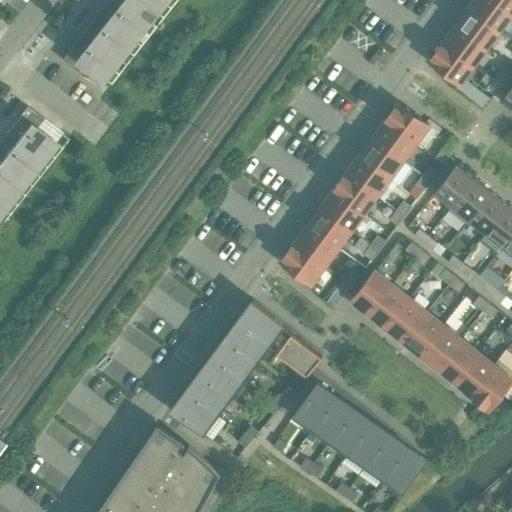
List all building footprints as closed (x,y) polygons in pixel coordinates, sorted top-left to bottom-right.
[(104,78),(165,0),(108,0),(62,59),(93,83),(99,74),(104,78)] [(511,11),(496,0),(473,0),(469,6),(499,28),(511,11)] [(511,10),(511,0),(496,0),(511,11),(511,10)] [(499,28),(469,6),(456,24),(486,46),(499,28)] [(486,46),(456,24),(443,41),(473,63),(486,46)] [(473,63),(443,41),(430,59),(459,81),(473,63)] [(501,84),(508,74),(500,68),(493,78),(501,84)] [(494,93),(501,84),(493,78),(486,87),(494,93)] [(511,106),(511,83),(501,98),(511,106)] [(428,124),(398,102),(385,120),(414,142),(428,124)] [(0,210),(55,141),(50,137),(56,129),(26,105),(0,137),(0,210)] [(414,142),(385,120),(372,137),(401,159),(414,142)] [(401,159),(372,137),(359,154),(389,177),(401,159)] [(442,163),(450,153),(441,147),(434,157),(442,163)] [(389,177),(359,154),(346,172),(376,194),(389,177)] [(449,209),(473,177),(455,163),(433,191),(451,204),(448,208),(449,209)] [(429,180),(437,170),(428,164),(421,174),(429,180)] [(376,194),(346,172),(333,189),(363,211),(376,194)] [(422,189),(429,180),(421,174),(414,183),(422,189)] [(465,222),(490,190),(473,177),(449,209),(465,222)] [(363,211),(333,189),(320,207),(350,229),(363,211)] [(485,232),(507,203),(490,190),(465,222),(466,223),(469,219),(485,232)] [(404,215),(411,205),(403,199),(396,209),(404,215)] [(502,245),(511,232),(511,207),(507,203),(485,232),(502,245)] [(350,229),(320,207),(307,224),(337,246),(350,229)] [(397,224),(404,215),(396,209),(389,218),(397,224)] [(337,246),(307,224),(295,241),(324,263),(337,246)] [(428,235),(419,227),(414,234),(423,241),(428,235)] [(511,232),(502,245),(511,252),(511,232)] [(378,249),(385,240),(377,234),(370,243),(378,249)] [(437,242),(428,235),(423,241),(432,248),(437,242)] [(324,263),(295,241),(281,259),(311,281),(324,263)] [(414,256),(420,248),(411,241),(405,248),(414,256)] [(371,259),(378,249),(370,243),(363,253),(371,259)] [(423,263),(429,255),(420,248),(414,256),(423,263)] [(462,261),(453,254),(448,260),(457,268),(462,261)] [(471,269),(462,261),(457,268),(466,275),(471,269)] [(448,283),(454,275),(445,267),(439,275),(448,283)] [(352,284),(359,274),(351,268),(344,278),(352,284)] [(369,313),(392,284),(374,269),(351,299),(369,313)] [(457,290),(463,282),(454,275),(448,283),(457,290)] [(345,293),(352,284),(344,278),(337,287),(345,293)] [(491,294),(496,288),(486,281),(482,287),(491,294)] [(386,326),(409,297),(392,284),(369,313),(386,326)] [(505,295),(496,288),(491,294),(500,302),(505,295)] [(482,309),(488,302),(479,294),(472,302),(482,309)] [(403,339),(426,310),(409,297),(386,326),(403,339)] [(268,344),(281,325),(279,324),(281,322),(252,298),(236,320),(268,344)] [(491,317),(497,309),(488,302),(482,309),(491,317)] [(420,353),(443,324),(426,310),(403,339),(420,353)] [(268,344),(236,320),(223,337),(255,361),(267,345),(268,344)] [(437,366),(460,337),(443,324),(420,353),(437,366)] [(268,344),(267,345),(306,374),(322,355),(281,325),(268,344)] [(223,337),(210,355),(242,378),(255,361),(223,337)] [(455,380),(478,351),(460,337),(437,366),(455,380)] [(494,364),(493,363),(478,351),(455,380),(471,393),(494,364)] [(242,378),(210,355),(197,372),(229,396),(242,378)] [(489,407),(511,377),(511,369),(497,358),(493,363),(494,364),(471,393),(489,407)] [(229,396),(197,372),(184,389),(216,413),(229,396)] [(316,381),(293,414),(312,427),(335,394),(316,381)] [(216,413),(184,389),(171,408),(202,431),(216,413)] [(286,398),(278,392),(272,399),(279,406),(286,398)] [(335,394),(312,427),(330,439),(353,406),(335,394)] [(272,399),(265,407),(273,414),(279,406),(272,399)] [(353,406),(330,439),(348,451),(370,419),(353,406)] [(370,419),(348,451),(365,464),(388,431),(370,419)] [(194,511),(218,470),(188,443),(184,449),(181,447),(184,442),(158,424),(97,511),(194,511)] [(258,431),(250,425),(243,432),(251,439),(258,431)] [(388,431),(365,464),(383,476),(406,443),(388,431)] [(243,432),(237,440),(245,446),(251,439),(243,432)] [(287,443),(278,437),(273,445),(281,451),(287,443)] [(406,443),(383,476),(402,489),(424,456),(406,443)] [(314,462),(306,456),(300,464),(308,470),(314,462)] [(308,470),(316,476),(322,468),(314,462),(308,470)] [(349,486),(341,481),(335,489),(344,495),(349,486)] [(344,495),(352,500),(358,492),(349,486),(344,495)]
